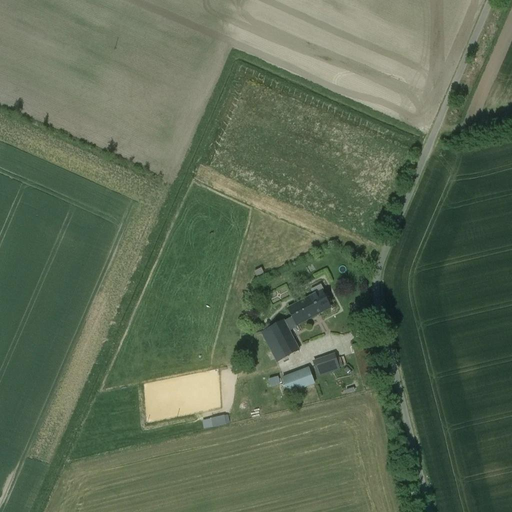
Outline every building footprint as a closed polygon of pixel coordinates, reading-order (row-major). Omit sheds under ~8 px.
[(336,303),(324,282),(291,301),(296,310),(268,326),(283,353),(305,341),(296,325),(336,303)] [(339,348),(316,357),(321,370),(344,361),(339,348)] [(317,379),(311,362),(285,371),(291,388),(317,379)] [(273,386),(282,383),(280,375),(271,378),(273,386)] [(231,424),(230,414),(204,418),(206,427),(231,424)]
